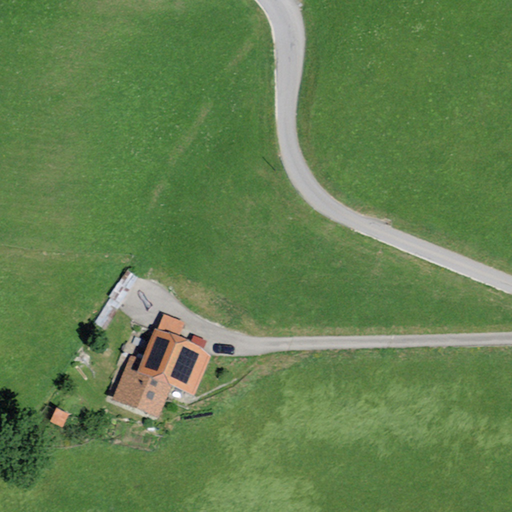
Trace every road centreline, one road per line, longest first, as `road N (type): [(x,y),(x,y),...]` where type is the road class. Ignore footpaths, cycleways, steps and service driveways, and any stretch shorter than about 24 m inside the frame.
road 1 (unclassified): [(511,281),(324,203),(300,173),(286,122),(288,45),(272,0)]
road 2 (residential): [(511,334),(235,345),(139,291)]
